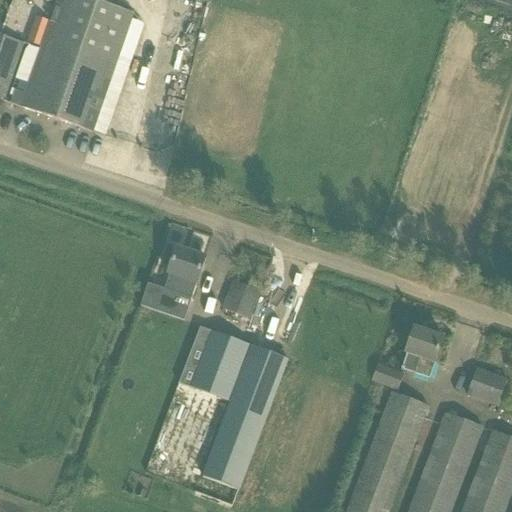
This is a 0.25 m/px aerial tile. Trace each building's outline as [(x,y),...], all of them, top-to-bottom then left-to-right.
[(17,105),(22,107),(21,109),(93,134),(134,18),(83,0),(61,0),(27,97),(20,95),(17,105)] [(27,44),(40,48),(44,37),(31,33),(27,44)] [(0,41),(0,101),(2,102),(24,46),(2,38),(0,41)] [(197,285),(205,260),(177,250),(168,275),(170,276),(165,291),(178,296),(183,281),(197,285)] [(234,283),(224,312),(251,320),(260,292),(234,283)] [(178,387),(230,406),(245,367),(234,363),(241,344),(200,328),(178,387)] [(414,330),(401,370),(429,380),(443,339),(414,330)] [(202,480),(238,493),(288,362),(252,348),(245,367),(230,406),(202,480)] [(372,383),(397,393),(404,376),(379,366),(372,383)] [(467,396),(497,407),(507,382),(476,370),(467,396)] [(346,511),(387,511),(428,408),(393,394),(346,511)] [(410,511),(450,511),(482,428),(446,415),(410,511)] [(511,439),(493,432),(462,511),(504,511),(511,493),(511,439)]
